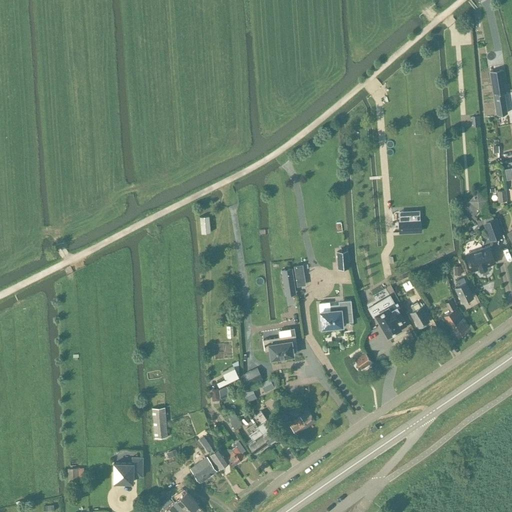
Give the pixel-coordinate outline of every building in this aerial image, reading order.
[(501,72),(490,74),(493,98),(495,110),(503,108),(501,96),(505,96),(501,72)] [(507,200),(506,189),(497,190),(498,201),(507,200)] [(478,191),(470,201),(479,209),(487,199),(478,191)] [(503,236),(496,217),(483,221),(490,241),(503,236)] [(411,221),(400,221),(400,232),(411,231),(411,221)] [(490,246),(466,254),(471,270),(479,268),(480,270),(487,267),(486,265),(495,262),(490,246)] [(338,267),(349,266),(348,249),(343,250),(343,254),(338,254),(338,267)] [(306,285),(303,264),(294,265),(297,286),(306,285)] [(292,267),(281,269),(285,295),(296,293),(292,267)] [(465,282),(463,277),(456,280),(458,286),(455,287),(462,302),(473,296),(466,282),(465,282)] [(412,286),(409,280),(402,283),(406,290),(412,286)] [(391,335),(399,331),(397,329),(400,328),(397,323),(403,319),(394,303),(390,295),(377,303),(381,310),(375,313),(379,320),(378,321),(382,327),(383,326),(388,335),(390,333),(391,335)] [(456,308),(451,299),(446,302),(450,309),(449,309),(450,311),(444,314),(458,336),(470,329),(457,308),(456,308)] [(353,321),(351,302),(330,304),(330,309),(320,310),(321,327),(329,326),(334,326),(334,325),(342,325),(342,322),(353,321)] [(420,307),(417,302),(410,306),(413,311),(411,313),(419,326),(429,320),(421,306),(420,307)] [(270,349),(271,358),(293,354),(292,348),(297,348),(295,334),(263,339),(265,350),(270,349)] [(371,361),(365,352),(355,359),(362,368),(371,361)] [(225,376),(217,380),(219,385),(239,376),(238,360),(232,362),(233,365),(222,371),(225,376)] [(246,386),(262,378),(259,372),(254,375),(252,370),(240,375),(246,386)] [(270,379),(263,383),(266,390),(273,386),(270,379)] [(242,392),(247,402),(255,398),(250,388),(242,392)] [(167,436),(165,406),(152,407),(155,437),(167,436)] [(251,417),(255,422),(269,443),(277,438),(270,427),(272,425),(262,410),(251,417)] [(316,421),(308,410),(289,423),(297,434),(316,421)] [(237,417),(234,413),(228,416),(231,422),(234,427),(241,423),(237,417)] [(269,443),(255,422),(247,427),(254,438),(248,442),(255,453),(269,443)] [(212,448),(204,436),(199,439),(220,467),(228,461),(218,447),(213,451),(212,448)] [(237,446),(233,449),(228,448),(222,451),(232,465),(244,456),(241,452),(245,450),(239,442),(236,444),(237,446)] [(178,453),(176,448),(166,452),(169,458),(178,453)] [(216,470),(206,456),(190,467),(200,481),(216,470)] [(142,457),(132,457),(132,463),(114,463),(113,482),(132,482),(132,476),(142,476),(142,457)] [(77,470),(77,468),(68,468),(68,482),(85,481),(84,469),(77,470)] [(175,499),(185,511),(189,511),(191,511),(192,511),(199,505),(196,501),(195,501),(195,500),(187,490),(175,499)] [(185,511),(175,499),(163,509),(165,511),(185,511)]
